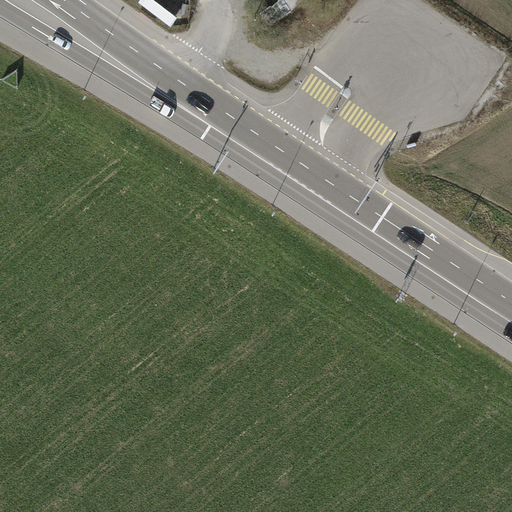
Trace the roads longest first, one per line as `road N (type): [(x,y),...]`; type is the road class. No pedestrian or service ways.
road 1 (primary): [(298,170),(511,310)]
road 2 (unclassified): [(391,19),(298,170)]
road 3 (primary): [(39,0),(174,89)]
road 4 (primary): [(174,89),(298,170)]
